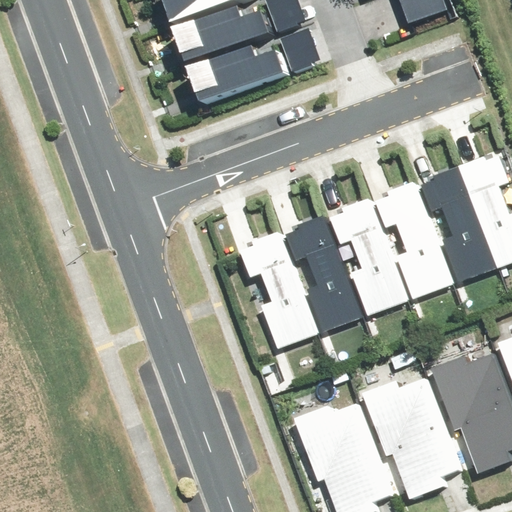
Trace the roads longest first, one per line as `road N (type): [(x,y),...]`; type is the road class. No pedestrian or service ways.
road 1 (residential): [(230,511),(124,210)]
road 2 (residential): [(124,210),(368,119)]
road 3 (residential): [(124,210),(46,0)]
road 4 (residential): [(325,0),(368,119)]
